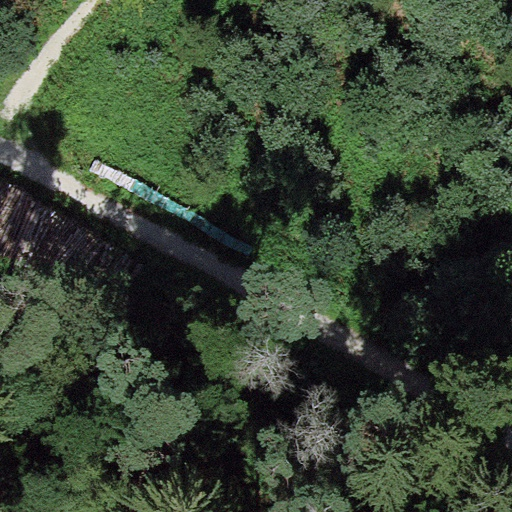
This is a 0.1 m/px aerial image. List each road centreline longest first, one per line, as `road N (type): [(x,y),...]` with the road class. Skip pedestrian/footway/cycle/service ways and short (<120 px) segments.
road 1 (track): [(0,162),(511,453)]
road 2 (track): [(123,0),(0,127)]
